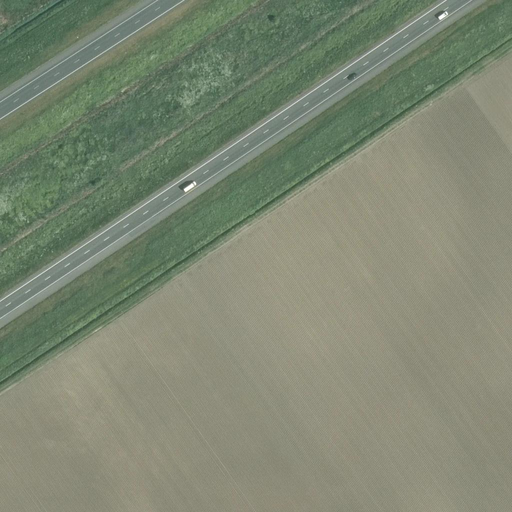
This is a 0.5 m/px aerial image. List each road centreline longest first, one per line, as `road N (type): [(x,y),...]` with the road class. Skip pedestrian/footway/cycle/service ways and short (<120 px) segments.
road 1 (motorway): [(0,310),(463,0)]
road 2 (motorway): [(157,0),(0,99)]
